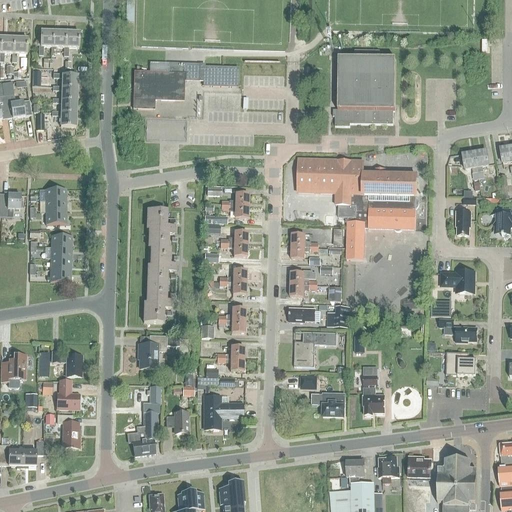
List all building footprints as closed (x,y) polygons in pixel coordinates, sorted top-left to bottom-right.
[(43,57),(43,48),(51,49),(53,49),(54,33),(41,33),(40,48),(38,48),(38,57),(43,57)] [(55,58),(56,49),(64,49),(66,49),(66,34),(54,33),(53,49),(51,49),(51,58),(55,58)] [(63,58),(68,58),(68,49),(78,50),(79,34),(66,34),(66,49),(64,49),(63,58)] [(0,63),(4,63),(4,55),(12,55),(14,55),(14,40),(2,39),(1,55),(0,54),(0,63)] [(12,63),(16,64),(17,55),(27,56),(27,40),(14,40),(14,55),(12,55),(12,63)] [(333,111),(333,118),(335,118),(335,128),(350,128),(350,126),(393,126),(393,113),(395,113),(395,60),(379,60),(379,52),(354,52),(354,60),(338,60),(338,111),(333,111)] [(169,65),(169,75),(134,74),(133,110),(154,111),(154,101),(183,102),(184,81),(190,81),(190,65),(169,65)] [(204,66),(200,66),(199,82),(203,82),(203,87),(237,88),(238,69),(204,68),(204,66)] [(53,75),(53,80),(62,80),(62,88),(61,90),(77,91),(77,78),(62,77),(62,76),(53,75)] [(2,91),(26,88),(25,82),(2,85),(2,91)] [(61,90),(62,88),(53,88),(52,93),(61,93),(61,101),(61,103),(77,103),(77,91),(61,90)] [(14,97),(3,98),(7,119),(12,118),(12,120),(25,118),(22,104),(15,105),(14,97)] [(61,113),(61,115),(76,116),(77,103),(61,103),(61,101),(52,100),(52,105),(61,105),(61,113)] [(76,129),(76,116),(61,115),(61,113),(52,113),(52,118),(61,118),(60,128),(76,129)] [(502,165),(511,163),(511,149),(511,148),(500,150),(502,165)] [(486,153),(474,154),(477,169),(479,181),(484,180),(482,168),(489,167),(486,153)] [(472,170),(473,175),(472,175),(473,182),(479,181),(477,169),(474,154),(462,156),(465,171),(472,170)] [(375,177),(363,176),(363,164),(351,164),(351,163),(337,163),(337,164),(298,163),(297,195),(336,195),(336,207),(338,207),(338,219),(348,220),(348,224),(347,224),(346,262),(363,262),(364,230),(368,230),(368,231),(394,231),(395,232),(396,233),(398,233),(399,233),(400,232),(401,231),(415,232),(415,211),(417,209),(418,207),(418,205),(418,203),(417,202),(416,200),(416,178),(384,177),(385,172),(375,172),(375,177)] [(507,187),(506,177),(499,178),(503,201),(508,200),(506,187),(507,187)] [(45,203),(66,203),(66,191),(45,191),(45,203)] [(2,198),(1,219),(8,220),(8,211),(20,212),(20,197),(8,196),(8,198),(2,198)] [(235,196),(235,203),(221,203),(221,207),(229,207),(235,207),(248,208),(249,196),(235,196)] [(45,203),(45,215),(66,215),(66,203),(45,203)] [(229,207),(221,207),(221,212),(229,212),(229,213),(235,213),(235,220),(248,220),(248,208),(235,207),(229,207)] [(496,223),(493,227),(502,236),(501,238),(503,238),(506,241),(510,237),(510,230),(511,228),(511,214),(510,215),(510,212),(496,211),(496,223)] [(149,242),(151,242),(151,250),(154,250),(167,250),(168,235),(174,235),(174,228),(165,228),(166,212),(150,212),(150,219),(147,219),(147,231),(149,231),(149,242)] [(457,238),(469,238),(469,229),(470,229),(471,214),(456,214),(456,229),(457,229),(457,238)] [(46,227),(66,227),(66,215),(45,215),(46,227)] [(212,225),(227,226),(228,218),(213,217),(212,225)] [(205,235),(220,235),(220,227),(205,226),(205,235)] [(343,231),(335,231),(334,239),(342,239),(343,231)] [(229,239),(229,241),(221,241),(220,246),(228,246),(234,246),(247,246),(247,234),(234,234),(234,240),(229,239)] [(292,236),(291,249),(318,249),(319,245),(311,245),(311,243),(305,243),(305,237),(292,236)] [(51,250),(72,250),(72,238),(51,238),(51,250)] [(247,246),(234,246),(228,246),(220,246),(220,250),(234,250),(233,258),(247,258),(247,246)] [(318,249),(291,249),(291,261),(304,261),(304,253),(318,254),(318,249)] [(72,250),(51,250),(50,261),(71,262),(72,250)] [(150,279),(150,287),(166,287),(166,272),(175,272),(175,265),(169,265),(169,250),(167,250),(154,250),(153,257),(151,257),(150,268),(148,268),(148,279),(150,279)] [(204,264),(218,265),(219,255),(205,255),(204,264)] [(309,267),(320,267),(320,260),(310,259),(309,267)] [(71,262),(50,261),(50,272),(71,273),(71,262)] [(320,276),(333,277),(333,269),(320,268),(320,276)] [(70,285),(71,273),(50,272),(50,284),(70,285)] [(246,285),(246,272),(233,272),(233,279),(219,279),(219,284),(246,285)] [(290,287),(303,287),(309,287),(317,288),(317,283),(304,283),(304,281),(315,281),(315,275),(312,274),(312,273),(303,273),(303,275),(290,275),(290,287)] [(441,275),(441,288),(451,289),(456,289),(456,296),(474,296),(474,274),(456,274),(456,276),(451,276),(441,275)] [(246,285),(219,284),(219,288),(227,289),(227,290),(232,290),(232,296),(246,297),(246,285)] [(165,302),(166,287),(150,287),(150,294),(147,294),(147,305),(144,305),(143,316),(147,316),(146,324),(162,325),(163,309),(171,310),(172,302),(165,302)] [(290,287),(290,299),(303,299),(303,287),(290,287)] [(335,303),(341,303),(341,289),(331,289),(331,297),(335,297),(335,303)] [(336,315),(333,315),(333,329),(349,330),(350,309),(336,308),(336,315)] [(431,318),(451,319),(451,309),(431,308),(431,318)] [(226,317),(226,318),(218,318),(218,322),(226,322),(231,322),(245,322),(245,311),(232,310),(232,317),(226,317)] [(314,324),(315,312),(289,311),(289,324),(304,325),(304,323),(314,324)] [(444,336),(456,337),(456,345),(467,345),(467,344),(476,344),(477,330),(453,329),(453,322),(439,321),(439,329),(444,330),(444,336)] [(231,322),(226,322),(218,322),(218,327),(231,327),(231,335),(245,335),(245,322),(231,322)] [(201,340),(214,341),(214,328),(201,328),(201,340)] [(294,369),(314,370),(314,347),(326,347),(327,345),(336,345),(336,335),(303,334),(303,344),(294,344),(294,369)] [(166,354),(166,351),(166,339),(150,338),(149,347),(139,347),(138,355),(140,355),(140,368),(157,369),(157,354),(166,354)] [(187,341),(179,340),(167,339),(167,348),(178,349),(177,361),(186,361),(187,341)] [(363,339),(355,339),(355,355),(363,355),(363,339)] [(230,356),(225,356),(217,356),(217,360),(244,361),(244,349),(231,349),(230,356)] [(50,377),(51,353),(40,353),(40,377),(50,377)] [(60,354),(52,354),(51,364),(66,365),(66,379),(81,379),(82,358),(60,358),(60,354)] [(446,354),(446,377),(475,378),(476,361),(468,361),(468,355),(446,354)] [(9,390),(17,391),(19,389),(19,382),(25,382),(26,358),(9,357),(9,365),(1,365),(1,384),(8,384),(8,389),(9,390)] [(243,373),(244,361),(217,360),(217,365),(230,365),(230,373),(243,373)] [(373,416),(384,416),(384,400),(384,398),(375,398),(375,390),(375,388),(377,388),(377,378),(363,378),(363,388),(369,388),(369,390),(363,390),(363,398),(363,407),(364,409),(364,418),(373,418),(373,416)] [(316,391),(316,380),(301,379),(301,391),(316,391)] [(70,384),(60,383),(59,396),(57,396),(57,411),(78,412),(79,397),(70,397),(70,384)] [(182,398),(194,398),(194,389),(182,388),(182,398)] [(161,405),(161,389),(149,389),(149,393),(147,393),(147,397),(149,397),(149,405),(161,405)] [(323,407),(323,419),(343,420),(343,408),(344,408),(345,396),(331,396),(331,398),(322,398),(322,407),(323,407)] [(205,431),(204,431),(220,431),(219,431),(219,419),(228,419),(228,422),(229,422),(229,421),(234,421),(234,422),(235,422),(235,419),(242,419),(242,420),(242,406),(242,407),(219,407),(219,399),(220,399),(204,399),(205,399),(205,431)] [(143,414),(143,429),(136,429),(137,435),(127,437),(128,445),(132,444),(134,459),(155,456),(153,440),(157,440),(157,415),(159,415),(159,406),(143,406),(143,414)] [(188,415),(174,415),(175,436),(188,435),(188,415)] [(78,441),(79,426),(73,426),(73,417),(57,417),(57,426),(63,426),(63,449),(79,450),(79,441),(78,441)] [(36,453),(22,453),(22,471),(28,471),(28,468),(36,468),(36,457),(43,457),(43,444),(36,444),(36,453)] [(498,468),(499,489),(501,488),(502,494),(500,494),(501,511),(511,511),(511,445),(499,446),(500,458),(501,458),(501,468),(498,468)] [(16,470),(22,471),(22,453),(22,449),(18,449),(18,453),(8,452),(9,447),(1,447),(1,468),(8,468),(16,468),(16,470)] [(468,511),(469,511),(475,511),(475,505),(476,505),(476,476),(476,471),(470,471),(470,463),(462,463),(462,458),(452,458),(452,462),(444,462),(444,470),(438,470),(437,504),(443,504),(443,507),(442,507),(442,511),(468,511)] [(386,461),(378,461),(379,471),(378,473),(378,480),(382,479),(383,485),(391,485),(390,479),(399,479),(399,471),(397,470),(397,460),(386,460),(386,461)] [(418,463),(418,460),(409,460),(408,480),(430,481),(431,463),(418,463)] [(373,511),(373,496),(373,485),(359,486),(358,479),(364,479),(364,463),(346,464),(346,479),(349,479),(349,488),(351,488),(351,493),(329,493),(330,511),(373,511)] [(332,481),(333,489),(340,488),(339,480),(332,481)] [(229,492),(219,493),(221,508),(225,507),(225,511),(243,511),(243,506),(245,506),(243,487),(228,489),(229,492)] [(181,511),(199,511),(207,511),(206,495),(198,496),(198,494),(183,495),(184,498),(180,498),(181,511)] [(160,497),(160,496),(149,497),(149,511),(163,511),(162,497),(160,497)] [(382,511),(382,496),(373,496),(373,511),(382,511)]
